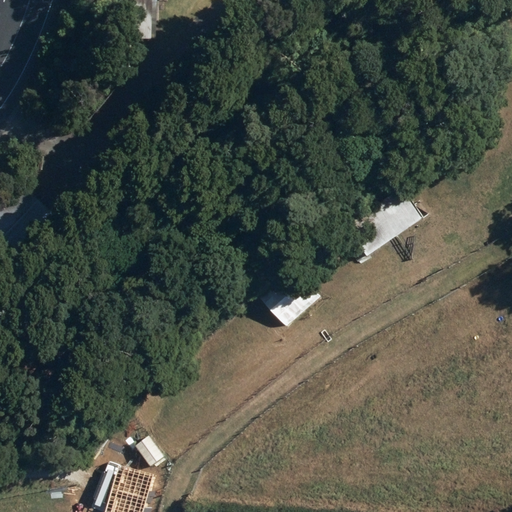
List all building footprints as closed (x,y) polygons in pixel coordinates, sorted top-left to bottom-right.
[(348,217),(371,251),(424,214),(402,181),(348,217)] [(32,185),(0,219),(0,233),(26,257),(64,214),(32,185)] [(0,250),(3,254),(8,248),(0,240),(0,250)] [(297,264),(264,295),(290,322),(323,291),(297,264)] [(154,436),(143,446),(158,465),(170,455),(154,436)]
